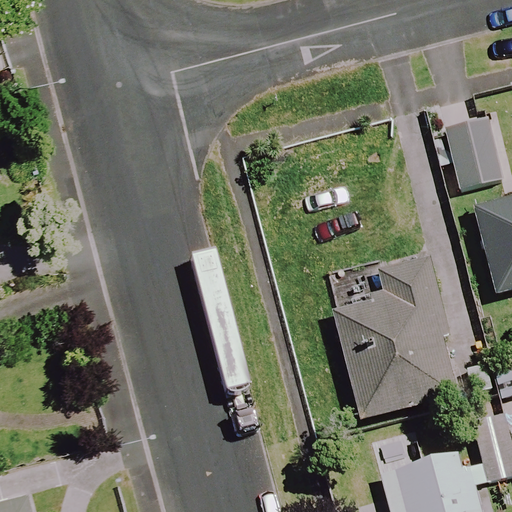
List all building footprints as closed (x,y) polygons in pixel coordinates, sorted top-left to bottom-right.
[(499,187),(486,127),(443,136),(456,196),(499,187)] [(511,297),(511,204),(472,215),(494,302),(511,297)] [(454,407),(428,265),(326,284),(351,426),(454,407)] [(511,361),(489,367),(498,405),(511,401),(511,361)] [(467,472),(473,495),(511,485),(511,435),(508,421),(464,432),(473,471),(467,472)] [(467,472),(462,450),(375,471),(384,511),(477,511),(473,495),(467,472)] [(0,511),(33,511),(26,487),(0,493),(0,511)]
